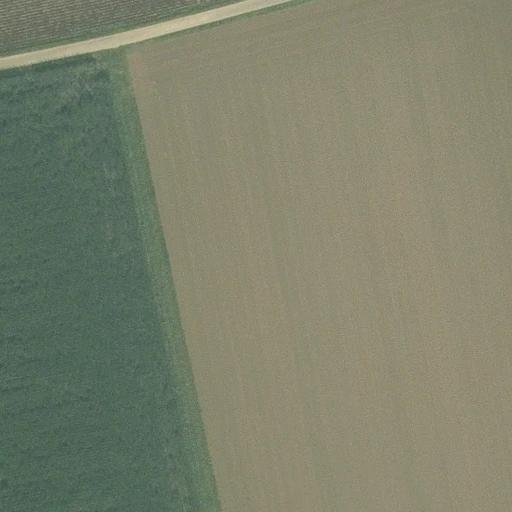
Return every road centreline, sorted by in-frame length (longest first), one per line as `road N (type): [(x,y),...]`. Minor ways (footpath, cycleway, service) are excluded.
road 1 (track): [(114,36),(214,511)]
road 2 (unclassified): [(264,0),(0,60)]
